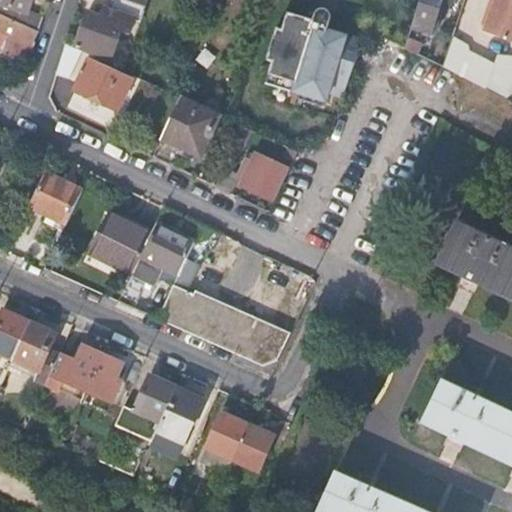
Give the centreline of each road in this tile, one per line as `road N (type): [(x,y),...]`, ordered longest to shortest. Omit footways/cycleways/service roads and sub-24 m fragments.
road 1 (residential): [(0,267),(280,394),(344,266)]
road 2 (residential): [(0,108),(344,266)]
road 3 (residential): [(425,311),(375,441),(511,503)]
road 4 (unknown): [(402,102),(344,266)]
